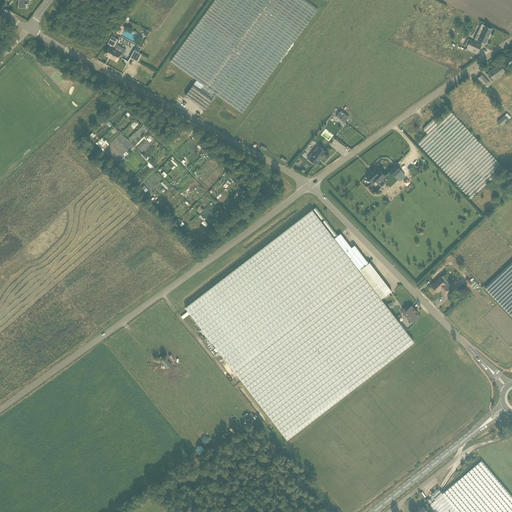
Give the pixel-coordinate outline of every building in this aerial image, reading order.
[(317,9),(304,0),(215,0),(171,61),(197,80),(185,96),(205,110),(216,94),(242,113),(317,9)] [(146,38),(149,30),(131,23),(130,29),(141,33),(140,36),(146,38)] [(492,29),(484,25),(482,31),(479,30),(475,39),(474,38),(474,39),(486,44),(488,39),(488,40),(488,39),(492,29)] [(117,61),(119,56),(122,58),(126,50),(117,45),(119,40),(112,36),(108,44),(110,45),(109,47),(105,54),(117,61)] [(463,48),(466,50),(477,55),(481,45),(467,39),(466,44),(463,43),(462,46),(464,47),(463,48)] [(138,62),(142,54),(139,53),(134,50),(130,58),(138,62)] [(500,64),(488,72),(494,80),(505,71),(500,64)] [(482,74),(477,79),(486,87),(490,83),(482,74)] [(349,117),(340,111),(336,116),(345,123),(349,117)] [(437,124),(427,133),(419,141),(470,198),(503,168),(450,111),(437,124)] [(502,126),(509,119),(505,115),(504,116),(503,115),(498,121),(502,126)] [(423,129),(427,133),(437,124),(433,119),(423,129)] [(109,144),(107,142),(105,143),(102,139),(97,142),(103,149),(109,144)] [(316,165),(323,156),(326,152),(318,145),(315,149),(308,158),(316,165)] [(392,172),(397,177),(404,171),(399,166),(392,172)] [(378,183),(382,180),(385,176),(379,170),(377,172),(374,169),(366,177),(372,183),(375,180),(378,183)] [(171,185),(156,201),(164,208),(178,192),(171,185)] [(340,245),(335,238),(312,210),(186,307),(287,440),(414,342),(381,299),(359,271),(340,245)] [(351,247),(346,240),(341,234),(335,238),(340,245),(359,271),(369,263),(363,255),(355,245),(351,247)] [(381,299),(392,291),(370,262),(369,263),(359,271),(381,299)] [(511,262),(485,288),(511,316),(511,262)] [(442,276),(440,278),(432,286),(437,291),(439,288),(446,295),(451,290),(448,287),(451,285),(445,280),(446,279),(443,276),(442,276)] [(417,320),(418,320),(419,314),(418,314),(418,313),(411,306),(407,309),(406,308),(402,309),(403,313),(407,318),(409,320),(411,322),(412,322),(414,324),(417,321),(417,320)] [(161,361),(167,369),(172,365),(166,358),(164,359),(162,357),(157,361),(159,363),(161,361)] [(435,511),(511,511),(511,496),(481,460),(429,504),(435,511)]
